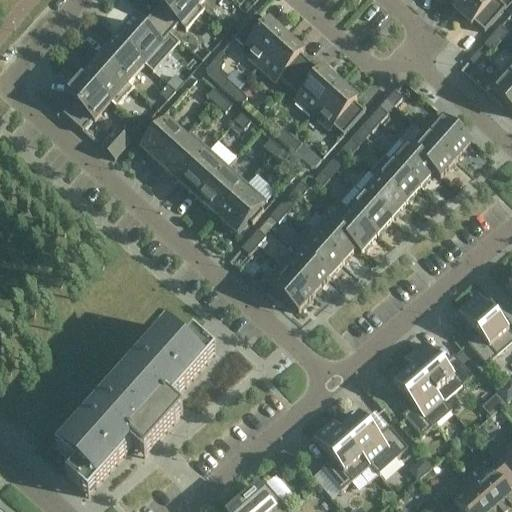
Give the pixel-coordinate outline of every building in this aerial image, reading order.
[(203,13),(189,0),(154,0),(153,3),(159,8),(150,19),(170,36),(178,27),(185,33),(203,13)] [(189,0),(203,13),(204,12),(199,7),(205,0),(189,0)] [(454,12),(464,0),(440,0),(444,3),(447,0),(456,8),(453,11),(454,12)] [(484,34),(506,10),(495,0),(464,0),(454,12),(471,27),(474,24),(484,34)] [(259,70),(286,39),(269,24),(267,27),(256,17),(234,41),(245,51),(242,55),(259,70)] [(170,36),(150,19),(141,29),(135,23),(117,42),(145,67),(163,48),(161,46),(170,36)] [(229,20),(221,28),(228,35),(236,26),(229,20)] [(501,29),(493,38),(500,44),(508,36),(501,29)] [(492,54),(500,44),(493,38),(484,47),(492,54)] [(303,54),(286,39),(259,70),(275,85),(279,81),(289,90),(310,66),(300,57),(303,54)] [(145,67),(117,42),(100,61),(134,91),(135,90),(129,85),(145,67)] [(478,54),(470,63),(477,70),(486,61),(478,54)] [(232,100),(238,92),(222,78),(221,70),(225,66),(217,59),(206,72),(206,77),(232,100)] [(511,60),(501,74),(511,83),(511,60)] [(134,91),(100,61),(83,80),(117,110),(134,91)] [(312,118),(340,87),(323,72),(320,75),(310,66),(289,90),(299,99),(295,103),(312,118)] [(511,114),(511,83),(501,74),(500,75),(505,79),(488,98),(501,109),(504,107),(511,114)] [(117,110),(83,80),(66,99),(72,105),(63,116),(83,134),(92,123),(94,124),(111,106),(116,110),(117,110)] [(357,102),(340,87),(312,118),(329,133),(333,129),(343,138),(365,114),(354,105),(357,102)] [(168,88),(160,97),(167,103),(175,94),(168,88)] [(207,99),(216,107),(223,100),(214,92),(207,99)] [(247,100),(238,92),(232,100),(240,107),(247,100)] [(402,100),(395,94),(395,93),(387,103),(394,109),(402,100)] [(232,108),(223,100),(216,107),(225,115),(232,108)] [(380,110),(372,119),(380,126),(388,116),(380,110)] [(141,132),(149,123),(142,116),(134,125),(141,132)] [(250,125),(242,117),(235,124),(244,132),(250,125)] [(437,117),(424,132),(421,135),(455,165),(471,147),(455,133),(458,131),(445,120),(443,122),(437,117)] [(372,135),(380,126),(372,119),(364,128),(372,135)] [(161,169),(191,136),(190,135),(185,141),(166,124),(165,126),(162,123),(150,135),(153,138),(141,152),(161,169)] [(141,132),(134,125),(126,134),(133,141),(141,132)] [(101,150),(114,162),(131,144),(117,131),(101,150)] [(277,140),(285,148),(292,140),(283,132),(277,140)] [(441,180),(455,165),(421,135),(409,149),(407,148),(406,149),(441,180)] [(180,186),(210,153),(191,136),(161,169),(180,186)] [(301,148),(292,140),(285,148),(294,155),(301,148)] [(359,148),(352,142),(343,151),(351,158),(359,148)] [(264,150),(273,158),(279,151),(270,143),(264,150)] [(213,154),(226,165),(233,157),(220,145),(213,154)] [(440,181),(441,180),(406,149),(392,165),(420,190),(433,175),(440,181)] [(288,158),(279,151),(273,158),(281,166),(288,158)] [(343,167),(351,158),(343,151),(336,160),(343,167)] [(199,203),(228,170),(210,153),(180,186),(199,203)] [(405,207),(420,190),(392,165),(377,182),(405,207)] [(218,220),(247,186),(228,170),(199,203),(218,220)] [(330,181),(323,174),(315,184),(322,190),(330,181)] [(391,222),(405,207),(377,182),(363,197),(391,222)] [(309,191),(301,185),(293,194),(301,200),(309,191)] [(252,227),(264,214),(261,211),(267,204),(247,186),(218,220),(237,237),(249,224),(252,227)] [(377,239),(390,224),(391,222),(363,197),(349,213),(344,208),(343,209),(377,239)] [(287,201),(279,210),(286,217),(294,207),(287,201)] [(362,255),(375,241),(377,239),(343,209),(330,224),(325,219),(323,221),(362,255)] [(279,226),(286,217),(279,210),(271,219),(279,226)] [(362,255),(323,221),(309,237),(342,267),(356,252),(361,256),(362,255)] [(258,233),(250,242),(258,249),(266,240),(258,233)] [(342,267),(309,237),(308,238),(314,242),(301,257),(295,252),(329,282),(342,267)] [(249,258),(258,249),(250,242),(242,251),(249,258)] [(329,282),(295,252),(280,269),(314,299),(329,282)] [(300,315),(314,299),(280,269),(265,286),(272,292),(267,298),(280,310),(285,304),(298,316),(299,315),(300,315)] [(486,369),(511,346),(511,336),(478,298),(459,315),(478,338),(467,347),(486,369)] [(157,338),(63,443),(69,448),(61,457),(75,470),(66,480),(85,497),(145,430),(156,440),(179,414),(168,404),(213,354),(194,337),(185,347),(170,334),(163,343),(157,338)] [(443,367),(424,345),(405,361),(451,414),(452,414),(444,405),(473,380),(454,358),(443,367)] [(451,414),(405,361),(404,362),(412,371),(394,387),(413,409),(403,418),(421,440),(451,414)] [(378,439),(359,417),(341,432),(378,477),(408,452),(389,430),(378,439)] [(378,477),(341,432),(333,424),(313,441),(333,463),(322,472),(341,494),(370,469),(378,478),(378,477)] [(511,441),(502,451),(507,457),(498,465),(506,474),(511,480),(511,441)] [(510,511),(511,511),(511,498),(504,489),(511,482),(511,480),(506,474),(498,465),(471,488),(491,511),(510,511)] [(287,511),(284,508),(295,499),(276,477),(265,487),(263,484),(244,502),(245,504),(235,511),(287,511)] [(491,511),(471,488),(463,479),(445,495),(453,505),(444,511),(491,511)]
